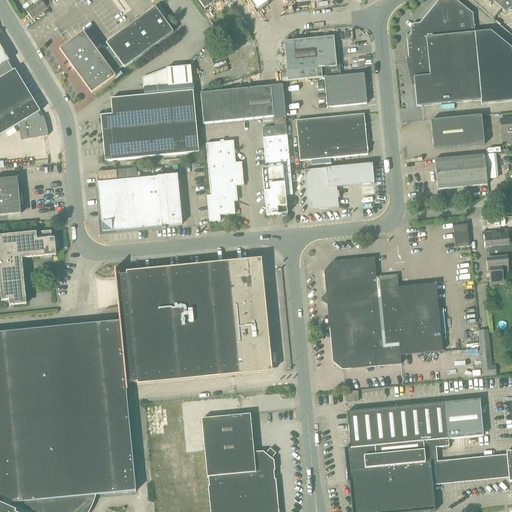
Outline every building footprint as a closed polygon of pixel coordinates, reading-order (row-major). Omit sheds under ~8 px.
[(196,0),(204,10),(211,5),(211,0),(196,0)] [(249,0),(257,10),(270,0),(249,0)] [(490,29),(474,31),(472,15),(454,0),(439,0),(418,26),(416,26),(411,31),(412,34),(406,41),(410,79),(413,79),(416,108),(481,101),(481,105),(511,101),(511,55),(511,47),(490,29)] [(501,11),(488,0),(468,0),(493,21),(501,11)] [(511,0),(488,0),(501,11),(504,14),(511,9),(511,0)] [(41,2),(26,13),(32,21),(47,9),(41,2)] [(92,94),(113,79),(112,77),(123,69),(125,70),(174,35),(156,10),(106,45),(109,49),(98,57),(83,37),(62,53),(92,94)] [(283,43),(286,72),(287,82),(321,79),(321,78),(340,76),(338,56),(335,57),(333,38),(283,43)] [(0,47),(0,67),(9,62),(0,47)] [(166,69),(166,70),(143,79),(143,89),(191,84),(190,67),(166,69)] [(43,120),(42,117),(40,118),(37,114),(39,113),(14,71),(0,79),(0,136),(18,125),(20,128),(18,129),(20,142),(47,137),(47,134),(46,131),(46,128),(45,125),(44,123),(43,120)] [(363,75),(323,79),(326,109),(366,105),(363,75)] [(270,87),(200,94),(203,125),(273,118),(270,87)] [(192,92),(169,94),(110,100),(112,116),(100,117),(101,124),(103,124),(106,155),(104,155),(104,163),(198,153),(192,92)] [(299,162),(331,159),(367,156),(365,137),(363,115),(327,119),(295,122),(299,162)] [(430,122),(433,151),(474,147),(471,118),(430,122)] [(511,118),(499,120),(501,136),(511,135),(511,118)] [(265,169),(261,169),(266,217),(287,215),(285,194),(291,194),(291,196),(292,196),(285,127),(261,129),(265,169)] [(236,194),(236,187),(243,186),(241,163),(235,164),(233,142),(205,145),(210,197),(206,197),(208,223),(220,222),(219,216),(234,215),(233,198),(234,198),(234,197),(235,197),(235,196),(236,196),(236,195),(236,194)] [(485,170),(496,169),(494,155),(484,156),(485,170)] [(434,175),(434,176),(435,176),(436,182),(435,182),(436,182),(437,191),(487,186),(484,156),(434,161),(435,175),(434,175)] [(508,160),(502,160),(504,171),(508,171),(509,182),(511,181),(511,163),(509,164),(508,160)] [(337,208),(335,188),(373,184),(372,165),(304,171),(308,211),(337,208)] [(132,230),(156,228),(161,227),(161,230),(165,230),(165,227),(181,225),(177,176),(151,178),(127,180),(117,181),(116,171),(96,173),(97,183),(97,191),(98,191),(102,231),(104,233),(132,230)] [(16,179),(0,180),(0,216),(20,215),(16,179)] [(500,253),(511,251),(511,239),(507,240),(506,232),(505,227),(492,228),(493,233),(484,234),(485,248),(500,247),(500,253)] [(463,228),(451,229),(453,250),(466,249),(463,228)] [(0,295),(1,302),(8,301),(9,307),(26,305),(21,260),(40,258),(42,259),(44,260),(47,260),(49,259),(51,259),(52,257),(55,256),(55,252),(56,251),(58,251),(58,248),(58,246),(58,244),(58,241),(57,239),(55,238),(53,236),(51,236),(50,232),(38,233),(39,239),(36,239),(36,233),(0,236),(0,295)] [(487,274),(489,274),(490,283),(502,282),(501,273),(507,272),(506,260),(511,259),(511,251),(500,253),(501,259),(486,260),(487,274)] [(115,277),(115,275),(115,270),(114,270),(117,308),(119,322),(125,391),(127,391),(126,384),(136,383),(136,386),(272,373),(261,260),(125,273),(126,276),(115,277)] [(0,511),(89,511),(90,510),(92,507),(93,505),(90,503),(89,497),(135,493),(125,391),(119,322),(118,322),(118,323),(0,334),(0,511)] [(496,377),(496,367),(491,367),(487,331),(477,332),(482,378),(496,377)] [(357,391),(346,392),(347,402),(358,401),(357,391)] [(479,400),(443,404),(347,413),(350,449),(344,449),(347,483),(350,483),(352,511),(416,511),(433,510),(431,487),(428,463),(437,463),(435,448),(449,447),(448,440),(483,437),(479,400)] [(223,469),(222,458),(253,455),(253,454),(250,416),(201,420),(204,451),(205,460),(209,511),(258,511),(258,498),(261,498),(260,490),(257,490),(254,466),(223,469)] [(506,455),(437,463),(428,463),(431,487),(508,480),(506,455)]
